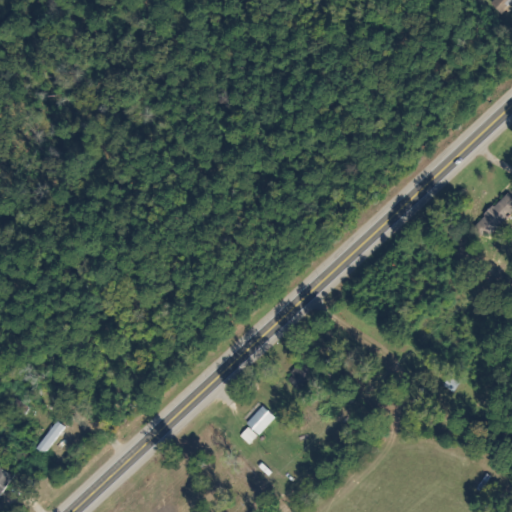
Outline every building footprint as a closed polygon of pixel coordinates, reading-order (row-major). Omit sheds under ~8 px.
[(511,0),(495,0),(492,4),(499,11),(509,0),(511,0)] [(490,238),(511,217),(511,196),(510,194),(478,225),(490,238)] [(278,419),(264,407),(249,426),(262,437),(278,419)] [(68,429),(60,423),(41,447),(49,453),(68,429)] [(242,437),(252,446),(260,437),(250,428),(242,437)] [(0,471),(0,498),(16,479),(2,468),(0,471)]
